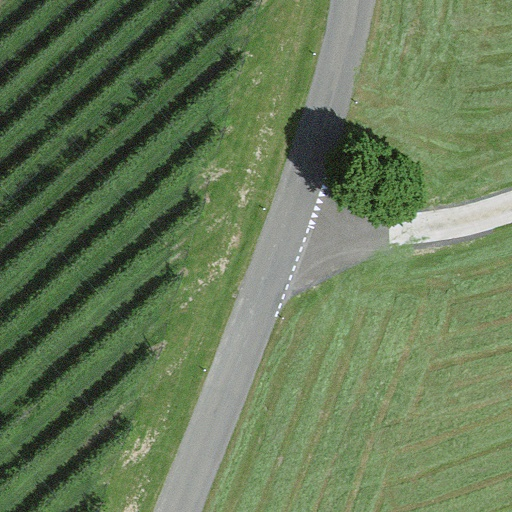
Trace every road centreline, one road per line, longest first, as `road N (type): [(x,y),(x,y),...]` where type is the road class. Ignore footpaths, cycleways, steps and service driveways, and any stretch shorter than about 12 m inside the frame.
road 1 (tertiary): [(178,511),(289,224)]
road 2 (tertiary): [(289,224),(352,0)]
road 3 (residential): [(289,224),(400,229),(511,202)]
